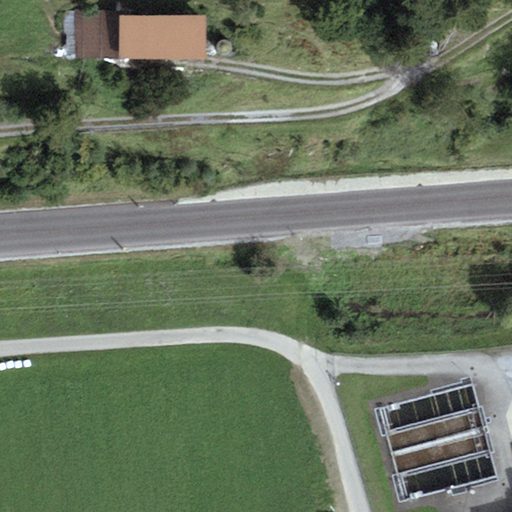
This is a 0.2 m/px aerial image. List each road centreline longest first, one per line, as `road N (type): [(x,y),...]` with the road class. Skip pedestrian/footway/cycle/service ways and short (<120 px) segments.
road 1 (track): [(0,137),(322,118),(384,96),(511,23)]
road 2 (primary): [(0,238),(511,199)]
road 3 (residential): [(304,360),(248,336),(0,350)]
road 4 (track): [(156,71),(220,68),(323,84),(419,76)]
